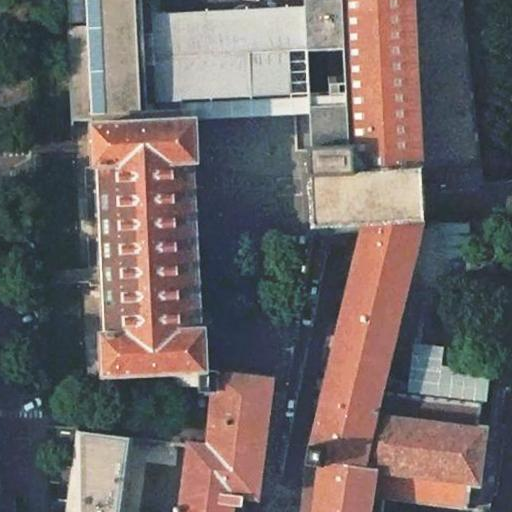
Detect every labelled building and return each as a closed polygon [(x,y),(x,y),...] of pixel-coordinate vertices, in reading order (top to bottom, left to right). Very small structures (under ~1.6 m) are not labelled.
[(84,0),(85,26),(67,27),(72,121),(91,121),(91,127),(141,124),(136,12),(135,0),(84,0)] [(141,124),(194,120),(309,107),(307,51),(304,0),(241,0),(136,12),(141,124)] [(304,0),(307,51),(344,49),(346,105),(309,107),(311,148),(307,148),(311,228),(332,227),(376,224),(423,219),(420,188),(446,186),(482,185),(481,173),(480,168),(461,0),(304,0)] [(141,124),(91,127),(93,167),(96,167),(99,220),(100,235),(101,286),(104,335),(100,335),(102,377),(174,373),(205,372),(205,366),(203,330),(200,330),(193,164),(196,164),(194,120),(141,124)] [(384,376),(423,219),(376,224),(359,239),(310,446),(307,445),(304,465),(319,468),(319,465),(333,409),(375,415),(477,429),(481,404),(483,386),(384,376)] [(467,509),(470,485),(319,465),(319,468),(313,511),(243,511),(245,498),(256,500),(271,380),(257,378),(217,373),(205,372),(174,373),(175,386),(199,386),(199,392),(212,393),(207,447),(188,444),(179,508),(178,511),(382,511),(384,498),(440,506),(467,509)] [(375,415),(333,409),(319,465),(470,485),(477,486),(485,429),(477,429),(375,415)] [(122,511),(133,438),(77,431),(76,431),(67,501),(65,511),(122,511)]
